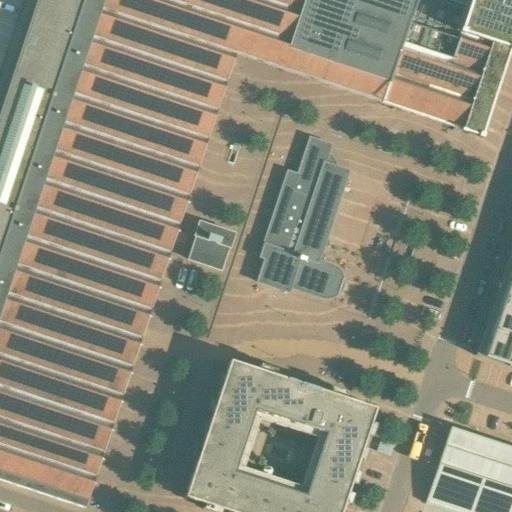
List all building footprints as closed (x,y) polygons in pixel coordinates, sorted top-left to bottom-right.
[(83,507),(234,53),(480,135),(509,50),(511,41),(511,0),(37,0),(0,113),(0,481),(83,509),(83,507)] [(229,157),(212,208),(261,224),(266,206),(273,208),(270,217),(261,244),(262,244),(258,256),(263,257),(255,281),(287,291),(288,287),(319,298),(322,299),(325,299),(328,299),(331,298),(334,296),(336,294),(338,292),(340,289),(342,281),(343,278),(343,276),(342,273),(341,270),(339,267),(336,265),(334,264),(331,263),(317,258),(347,170),(323,162),(330,144),(308,136),(302,155),(285,149),(282,159),(233,143),(231,150),(225,148),(223,155),(229,157)] [(196,234),(188,257),(220,268),(228,245),(229,246),(234,232),(199,220),(194,234),(196,234)] [(511,271),(504,269),(495,297),(511,302),(511,271)] [(511,302),(495,297),(485,325),(511,334),(511,302)] [(511,334),(485,325),(475,355),(478,356),(510,367),(511,360),(511,334)] [(226,511),(340,511),(375,409),(318,390),(286,379),(285,380),(229,361),(184,498),(226,511)] [(511,511),(511,448),(450,428),(425,504),(449,511),(511,511)]
